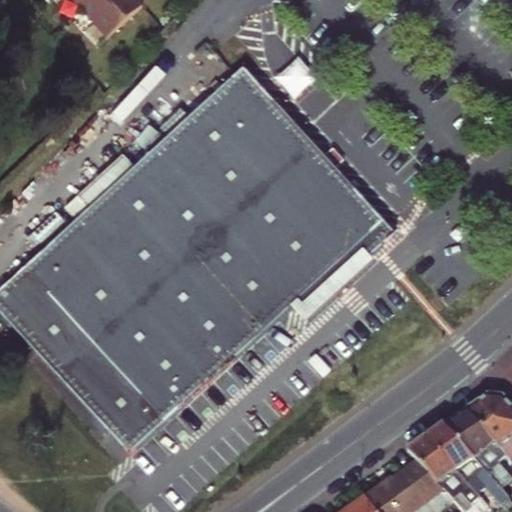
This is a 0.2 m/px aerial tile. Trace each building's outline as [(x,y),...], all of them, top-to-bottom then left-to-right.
[(73,0),(111,42),(144,11),(133,0),(73,0)] [(418,17),(410,9),(398,20),(405,29),(418,17)] [(405,29),(398,20),(377,39),(385,47),(405,29)] [(92,208),(0,294),(0,315),(91,415),(130,457),(206,387),(291,309),(294,306),(305,317),(369,259),(394,235),(392,233),(387,228),(243,69),(138,167),(126,154),(81,196),(92,208)] [(483,127),(476,118),(460,133),(467,141),(483,127)] [(305,317),(294,306),(291,309),(305,324),(372,262),(369,259),(305,317)] [(330,372),(315,356),(307,363),(322,379),(330,372)] [(488,393),(465,410),(506,455),(511,462),(511,406),(503,397),(488,393)] [(506,455),(465,410),(443,425),(495,484),(506,474),(497,464),(506,455)] [(495,484),(443,425),(425,438),(476,495),(484,489),(501,508),(510,501),(495,484)] [(476,495),(425,438),(407,450),(418,462),(442,490),(450,499),(458,492),(467,503),(476,495)] [(376,511),(411,511),(442,490),(418,462),(367,499),(376,511)] [(376,511),(367,499),(348,511),(376,511)]
